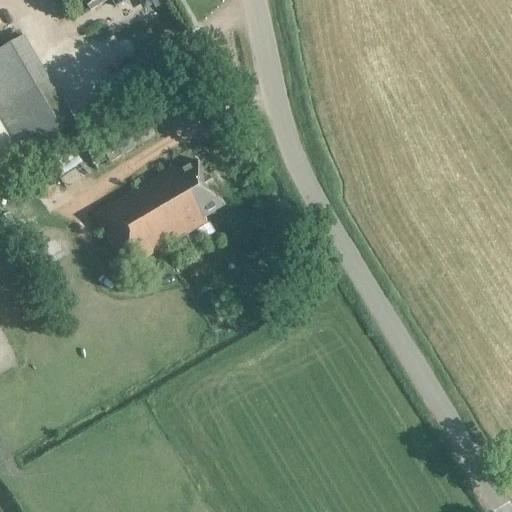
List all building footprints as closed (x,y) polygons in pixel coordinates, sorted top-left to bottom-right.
[(110,0),(109,0),(81,0),(89,12),(110,0)] [(109,0),(110,0),(116,10),(131,0),(109,0)] [(73,125),(23,40),(0,53),(0,119),(21,155),(73,125)] [(153,136),(143,120),(153,113),(149,106),(104,134),(102,131),(92,137),(108,163),(153,136)] [(0,126),(0,167),(18,157),(0,126)] [(50,166),(58,188),(83,178),(75,156),(50,166)] [(224,208),(196,161),(176,173),(174,169),(94,217),(118,256),(122,254),(132,269),(208,224),(206,220),(224,208)]
